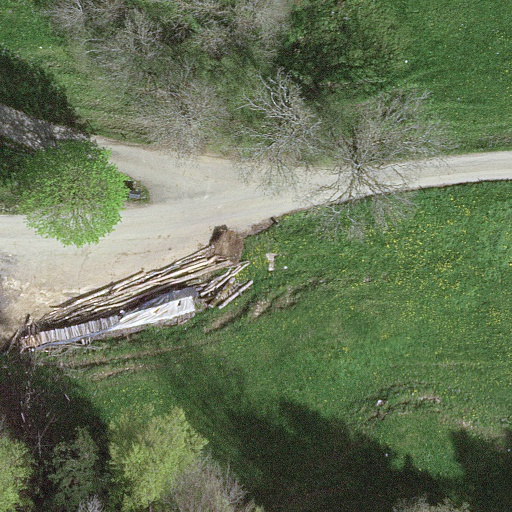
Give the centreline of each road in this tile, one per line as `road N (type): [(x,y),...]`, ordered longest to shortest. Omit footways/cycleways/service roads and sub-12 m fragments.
road 1 (unclassified): [(511,165),(284,192),(114,233),(0,231)]
road 2 (track): [(76,235),(52,300),(0,334)]
